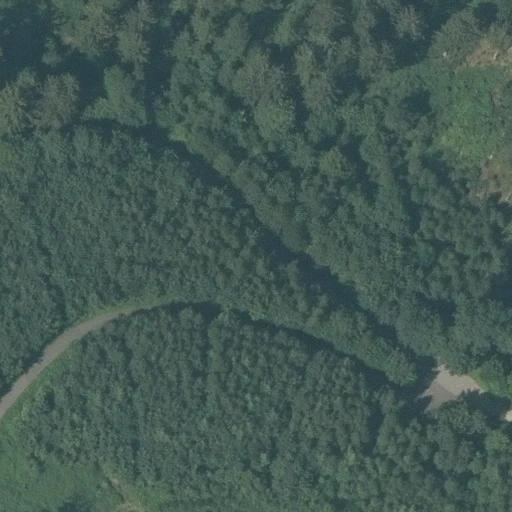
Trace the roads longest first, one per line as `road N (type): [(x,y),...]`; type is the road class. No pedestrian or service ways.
road 1 (track): [(448,384),(314,278),(180,154),(128,132),(77,125),(0,139)]
road 2 (track): [(0,412),(73,337),(104,320),(165,312),(260,330),(361,368),(413,400),(429,402),(448,384)]
